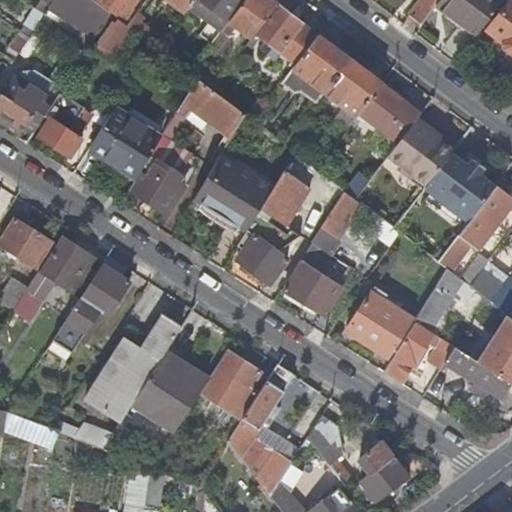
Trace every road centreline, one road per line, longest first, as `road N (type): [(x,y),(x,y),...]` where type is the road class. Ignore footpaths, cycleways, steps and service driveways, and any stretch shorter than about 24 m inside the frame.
road 1 (residential): [(0,159),(487,475)]
road 2 (residential): [(511,130),(341,0)]
